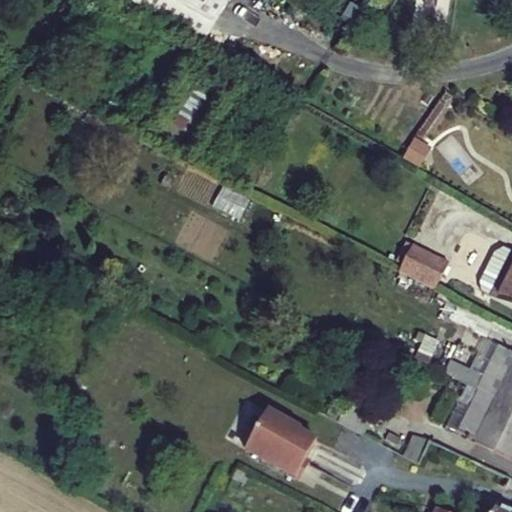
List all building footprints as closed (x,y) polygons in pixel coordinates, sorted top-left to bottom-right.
[(215,0),(142,0),(197,32),(215,0)] [(416,166),(429,145),(414,136),(401,156),(416,166)] [(239,216),(246,196),(220,188),(214,208),(239,216)] [(430,281),(443,256),(407,237),(394,263),(430,281)] [(511,246),(505,260),(500,257),(485,287),(511,299),(511,246)] [(485,287),(500,257),(489,252),(478,255),(471,270),(473,280),(485,287)] [(511,364),(499,390),(511,396),(511,364)] [(475,436),(511,454),(511,396),(499,390),(475,436)] [(267,399),(245,439),(297,469),(307,451),(305,450),(316,430),(298,420),(300,418),(267,399)] [(344,404),(336,422),(362,433),(370,415),(344,404)] [(511,511),(511,503),(493,494),(485,511),(511,511)] [(473,511),(437,495),(429,511),(473,511)]
